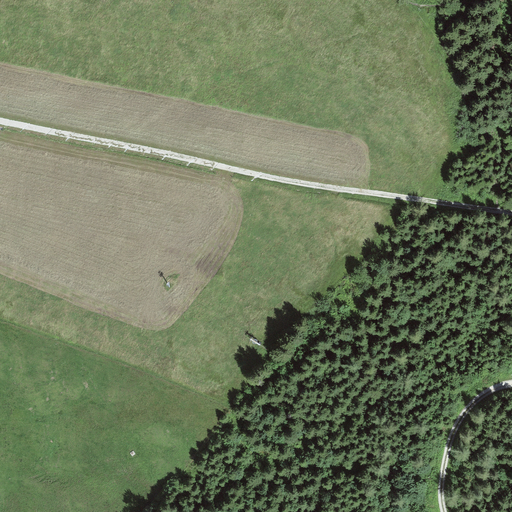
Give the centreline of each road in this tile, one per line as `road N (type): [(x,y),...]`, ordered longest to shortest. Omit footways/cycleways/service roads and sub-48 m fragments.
road 1 (track): [(0,123),(324,189),(510,213)]
road 2 (track): [(511,381),(475,399),(452,430),(442,511)]
